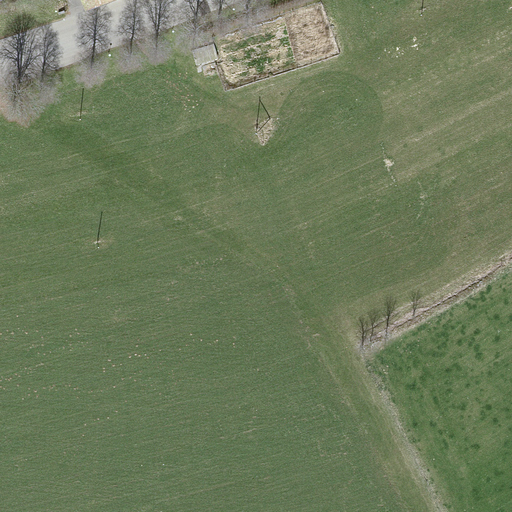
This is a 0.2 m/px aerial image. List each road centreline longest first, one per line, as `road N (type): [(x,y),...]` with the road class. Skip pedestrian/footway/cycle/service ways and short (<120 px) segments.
road 1 (track): [(115,4),(251,155),(423,511)]
road 2 (unclassified): [(0,44),(127,0)]
